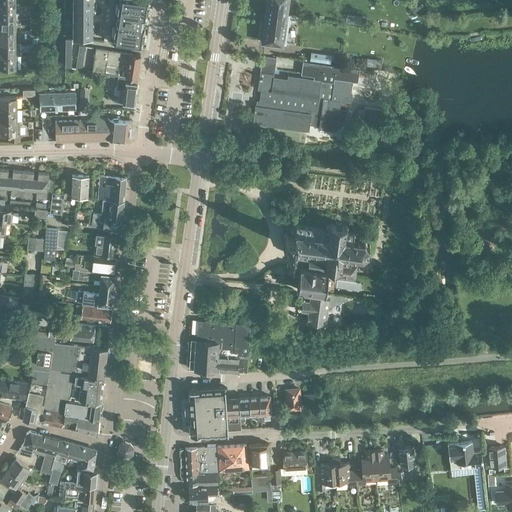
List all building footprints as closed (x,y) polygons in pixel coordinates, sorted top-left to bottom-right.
[(92,0),(73,0),(73,9),(92,9),(92,0)] [(148,0),(119,0),(119,3),(116,3),(115,9),(118,10),(115,27),(112,27),(111,33),(114,33),(113,42),(141,47),(144,26),(143,25),(144,19),(145,20),(148,0)] [(282,44),(288,0),(267,0),(262,41),(282,44)] [(0,19),(16,19),(16,7),(0,7),(0,19)] [(92,9),(73,9),(73,19),(92,19),(92,9)] [(0,31),(16,31),(16,19),(0,19),(0,31)] [(92,19),(73,19),(73,29),(92,29),(92,19)] [(92,39),(92,29),(73,29),(73,39),(92,39)] [(0,43),(16,43),(16,31),(0,31),(0,43)] [(0,55),(16,56),(21,55),(21,43),(16,43),(0,43),(0,55)] [(96,48),(92,70),(115,74),(119,75),(133,77),(137,77),(137,75),(141,55),(135,54),(118,51),(109,50),(96,48)] [(311,51),(310,59),(331,63),(332,54),(311,51)] [(0,60),(0,68),(16,68),(21,68),(21,55),(16,56),(0,55),(0,60)] [(287,78),(273,76),(274,74),(276,58),(262,56),(258,90),(261,90),(259,105),(255,105),(253,123),(308,130),(309,124),(319,125),(319,128),(336,130),(341,100),(352,102),(353,94),(350,94),(352,80),(358,81),(360,68),(303,60),(301,74),(314,75),(314,79),(288,76),(287,78)] [(115,94),(114,101),(135,104),(137,88),(138,84),(138,82),(136,82),(136,81),(136,80),(136,79),(137,77),(133,77),(119,75),(118,81),(117,88),(120,88),(119,95),(115,94)] [(40,110),(76,109),(75,92),(40,93),(40,110)] [(0,109),(17,109),(17,97),(0,96),(0,109)] [(20,122),(20,121),(17,121),(17,109),(0,109),(0,111),(0,122),(20,122)] [(56,141),(107,140),(107,139),(109,119),(55,121),(56,141)] [(130,141),(132,121),(109,119),(107,139),(130,141)] [(20,127),(20,122),(0,122),(1,134),(9,134),(9,140),(21,140),(21,133),(17,133),(17,127),(20,127)] [(0,191),(7,193),(9,169),(0,167),(0,191)] [(21,194),(24,170),(13,169),(11,193),(21,194)] [(32,195),(34,171),(24,170),(21,194),(32,195)] [(50,189),(51,179),(49,178),(49,172),(44,172),(42,196),(47,196),(48,189),(50,189)] [(88,195),(89,176),(73,175),(72,195),(88,195)] [(125,188),(127,177),(100,176),(100,185),(125,188)] [(124,199),(125,188),(100,185),(98,198),(103,198),(104,196),(124,199)] [(63,204),(64,195),(53,193),(52,203),(63,204)] [(123,209),(124,199),(104,196),(103,198),(103,207),(123,209)] [(62,214),(63,204),(52,203),(50,213),(62,214)] [(122,220),(123,209),(103,207),(102,214),(93,213),(92,217),(122,220)] [(12,223),(13,211),(0,208),(0,221),(7,222),(12,223)] [(47,218),(47,210),(35,209),(35,216),(47,218)] [(121,231),(122,220),(92,217),(91,226),(103,228),(121,231)] [(331,222),(331,220),(330,220),(330,221),(329,221),(328,222),(327,222),(326,223),(326,224),(325,224),(325,225),(325,226),(325,227),(326,227),(322,227),(322,225),(320,225),(320,227),(314,226),(314,224),(312,224),(312,226),(306,225),(306,223),(304,223),(304,225),(297,224),(297,222),(296,222),(295,223),(294,223),(293,222),(292,223),(292,224),(291,225),(290,225),(289,226),(290,226),(290,228),(289,229),(289,230),(290,229),(291,231),(291,233),(287,232),(287,231),(285,230),(285,232),(283,232),(283,234),(285,234),(284,241),(282,241),(282,243),(284,243),(283,245),(285,245),(286,244),(289,244),(289,246),(290,247),(292,248),(292,252),(290,252),(290,254),(292,254),(292,255),(293,256),(293,254),(300,255),(300,256),(301,257),(302,255),(309,256),(307,268),(325,271),(325,268),(339,269),(339,273),(355,275),(357,261),(355,261),(356,256),(357,256),(357,255),(361,256),(361,257),(363,257),(362,255),(366,252),(368,253),(368,252),(368,251),(368,246),(370,245),(369,244),(368,244),(365,240),(366,239),(365,238),(363,239),(358,239),(359,237),(357,237),(357,238),(353,238),(353,232),(355,232),(355,231),(354,231),(354,229),(352,229),(352,231),(347,230),(348,225),(347,225),(347,224),(346,224),(346,222),(344,222),(344,223),(340,223),(341,221),(335,220),(334,222),(331,222)] [(57,239),(58,229),(46,228),(46,238),(57,239)] [(96,236),(94,239),(95,241),(95,242),(95,246),(94,253),(99,254),(99,255),(99,256),(112,258),(112,255),(113,248),(113,244),(115,244),(116,238),(114,238),(114,236),(96,234),(96,236)] [(35,250),(36,238),(29,237),(27,249),(35,250)] [(43,251),(44,239),(36,238),(35,250),(43,251)] [(56,249),(57,239),(46,238),(45,248),(56,249)] [(56,260),(56,249),(45,248),(44,259),(56,260)] [(65,265),(65,266),(75,267),(75,268),(75,269),(79,269),(79,270),(115,274),(115,271),(116,264),(116,260),(112,259),(112,258),(99,256),(99,255),(94,254),(81,254),(81,256),(80,263),(76,262),(76,261),(65,260),(65,265)] [(42,264),(41,272),(52,273),(53,265),(42,264)] [(73,268),(72,278),(78,279),(94,281),(94,279),(100,280),(100,281),(99,286),(114,288),(115,282),(116,274),(115,274),(79,270),(79,269),(75,269),(73,268)] [(298,289),(311,291),(338,294),(340,276),(336,276),(336,272),(325,271),(307,268),(300,268),(298,289)] [(33,286),(34,274),(25,273),(24,285),(33,286)] [(39,297),(40,286),(41,275),(34,274),(33,286),(32,296),(39,297)] [(422,294),(423,285),(414,284),(413,293),(422,294)] [(79,290),(77,301),(112,305),(114,293),(114,288),(99,286),(99,292),(99,293),(79,290)] [(338,294),(311,291),(310,298),(305,298),(305,305),(309,306),(307,322),(326,324),(327,308),(344,302),(345,295),(338,294)] [(0,308),(16,311),(18,298),(0,294),(0,308)] [(110,321),(112,308),(76,304),(75,314),(80,318),(110,321)] [(45,319),(57,321),(58,313),(46,312),(45,319)] [(247,370),(250,323),(198,319),(194,368),(238,371),(239,370),(247,370)] [(93,341),(95,325),(72,322),(71,331),(56,329),(56,331),(49,330),(49,331),(35,330),(35,334),(55,336),(93,341)] [(104,377),(107,348),(55,342),(55,336),(35,334),(34,333),(30,367),(50,370),(104,377)] [(43,408),(44,404),(46,396),(48,380),(50,370),(30,367),(28,390),(29,390),(25,408),(21,407),(20,416),(20,417),(22,418),(40,421),(43,408)] [(103,385),(104,377),(50,370),(48,380),(65,383),(81,385),(81,383),(103,385)] [(0,395),(25,398),(28,382),(2,379),(0,389),(0,391),(0,395)] [(81,385),(65,383),(48,380),(46,396),(66,400),(71,401),(72,399),(100,404),(103,385),(81,383),(81,385)] [(271,414),(270,395),(226,398),(225,386),(188,388),(189,399),(183,400),(185,428),(189,427),(189,434),(191,433),(191,434),(228,432),(227,419),(240,418),(240,422),(244,422),(243,416),(257,415),(257,421),(264,421),(264,415),(271,414)] [(300,404),(299,388),(286,389),(287,409),(303,407),(303,404),(300,404)] [(71,401),(66,400),(46,396),(44,404),(43,408),(64,412),(99,418),(100,404),(72,399),(71,401)] [(0,417),(6,421),(8,418),(12,407),(4,404),(0,403),(0,417)] [(61,426),(64,412),(43,408),(40,421),(61,426)] [(97,433),(99,418),(64,412),(61,426),(97,433)] [(35,446),(39,432),(30,430),(27,433),(23,443),(34,446),(35,446)] [(55,452),(59,438),(39,432),(35,446),(46,449),(55,452)] [(71,461),(73,442),(59,438),(55,452),(46,449),(43,460),(42,464),(39,464),(32,461),(30,466),(38,469),(40,470),(50,473),(49,480),(57,481),(60,471),(61,471),(64,462),(71,462),(71,461)] [(450,469),(471,467),(483,465),(481,450),(473,451),(471,440),(454,442),(447,442),(449,459),(450,469)] [(92,469),(96,449),(73,442),(71,461),(77,462),(77,467),(77,468),(92,469)] [(119,445),(118,451),(122,457),(128,457),(133,453),(134,447),(129,442),(123,442),(119,445)] [(31,455),(34,446),(23,443),(17,451),(31,455)] [(250,466),(269,464),(268,443),(249,444),(250,466)] [(232,445),(233,468),(248,467),(246,444),(232,445)] [(187,484),(218,482),(216,445),(185,447),(187,484)] [(217,445),(219,469),(224,469),(233,468),(232,445),(217,445)] [(504,445),(489,446),(490,466),(505,464),(505,459),(506,459),(506,451),(505,451),(504,445)] [(401,465),(414,463),(413,446),(399,447),(401,465)] [(356,484),(365,483),(365,478),(376,477),(374,449),(365,450),(365,458),(361,458),(361,469),(355,469),(356,484)] [(384,453),(383,449),(374,449),(376,477),(387,476),(388,482),(397,481),(396,466),(389,467),(388,453),(384,453)] [(272,483),(281,482),(281,475),(307,473),(305,450),(283,452),(284,467),(270,469),(271,474),(272,483)] [(25,478),(27,474),(26,472),(30,467),(16,457),(9,467),(25,478)] [(315,489),(325,488),(324,481),(335,480),(334,457),(328,458),(328,462),(320,463),(321,472),(314,472),(315,489)] [(340,462),(339,457),(334,457),(335,480),(346,479),(347,485),(356,484),(355,469),(348,470),(348,461),(340,462)] [(22,482),(25,478),(9,467),(2,477),(16,486),(20,480),(22,482)] [(95,483),(96,469),(92,469),(77,468),(76,481),(65,480),(65,482),(60,482),(59,498),(64,498),(64,488),(84,489),(85,483),(95,483)] [(271,483),(270,474),(259,475),(260,484),(271,483)] [(503,491),(496,491),(497,503),(507,503),(507,507),(511,506),(511,482),(505,483),(506,490),(503,491)] [(94,500),(95,486),(95,483),(85,483),(84,489),(64,488),(64,498),(75,499),(94,500)] [(216,493),(216,490),(216,484),(187,485),(187,490),(188,490),(190,491),(190,493),(189,493),(189,495),(188,496),(188,499),(190,499),(190,501),(207,500),(207,499),(215,499),(215,493),(216,493)] [(27,494),(17,487),(14,492),(24,499),(25,497),(31,502),(37,506),(37,503),(38,496),(38,493),(33,496),(28,492),(27,494)] [(14,492),(6,503),(4,502),(0,498),(0,511),(10,511),(13,508),(16,510),(20,504),(26,509),(31,502),(25,497),(24,499),(14,492)] [(93,511),(94,505),(94,500),(75,499),(74,507),(58,505),(56,511),(93,511)] [(215,511),(216,504),(196,503),(195,511),(188,511),(187,511),(215,511)]
